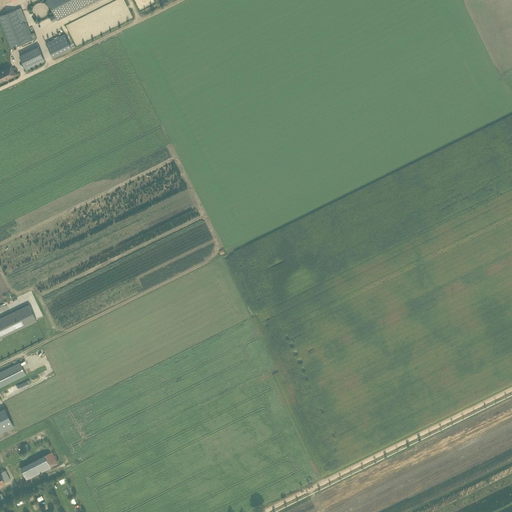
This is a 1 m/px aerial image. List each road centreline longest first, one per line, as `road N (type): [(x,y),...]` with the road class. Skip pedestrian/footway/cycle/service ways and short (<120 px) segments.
road 1 (track): [(511,391),(267,511)]
road 2 (track): [(175,0),(0,87)]
